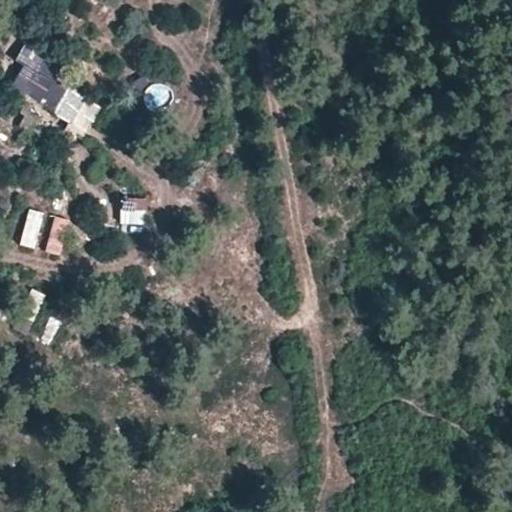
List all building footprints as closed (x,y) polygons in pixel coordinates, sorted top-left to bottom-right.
[(87,69),(77,79),(89,103),(117,86),(105,65),(87,69)] [(0,128),(0,157),(8,162),(20,141),(0,128)] [(147,228),(148,205),(121,204),(120,228),(147,228)] [(28,212),(22,249),(37,251),(43,214),(28,212)] [(53,217),(44,255),(61,259),(70,222),(53,217)] [(51,318),(38,341),(49,347),(61,323),(51,318)]
